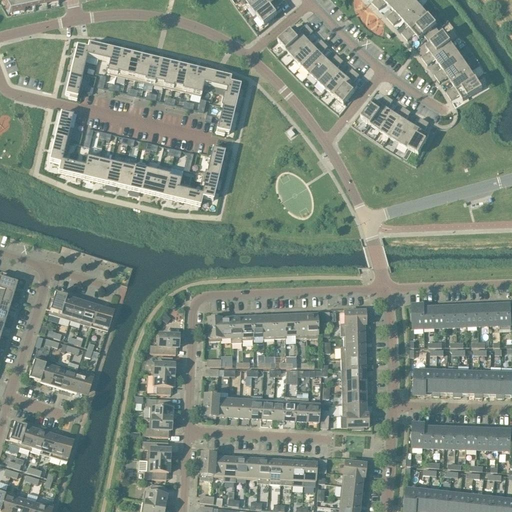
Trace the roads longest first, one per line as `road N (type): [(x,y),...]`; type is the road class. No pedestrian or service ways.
road 1 (residential): [(190,434),(198,298),(386,288)]
road 2 (residential): [(0,81),(14,95),(206,141)]
road 3 (residential): [(247,56),(192,25),(133,14),(75,19)]
road 4 (residential): [(511,179),(366,222)]
road 5 (residential): [(331,441),(190,434)]
road 6 (residential): [(12,393),(52,270)]
road 7 (residential): [(386,288),(511,284)]
